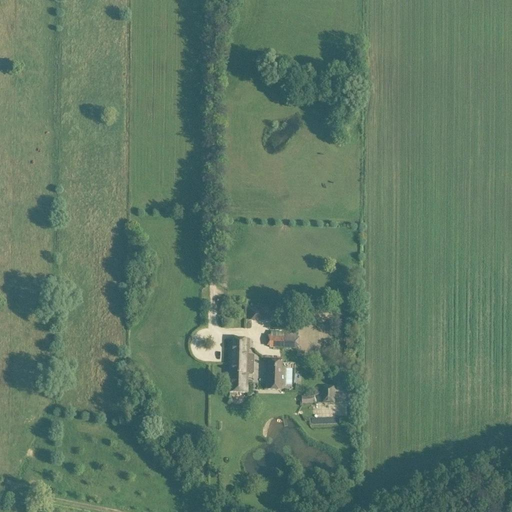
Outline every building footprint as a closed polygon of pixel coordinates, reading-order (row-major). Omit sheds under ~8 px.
[(263,319),(263,311),(249,310),(249,319),(263,319)] [(267,336),(267,347),(270,347),(270,348),(291,349),(291,348),(296,348),(297,335),(286,334),(286,332),(282,332),(282,331),(271,331),(271,333),(270,336),(267,336)] [(248,341),(231,340),(230,393),(247,393),(248,341)] [(268,361),(267,385),(282,385),(282,362),(268,361)] [(335,404),(335,386),(321,386),(321,404),(335,404)]
